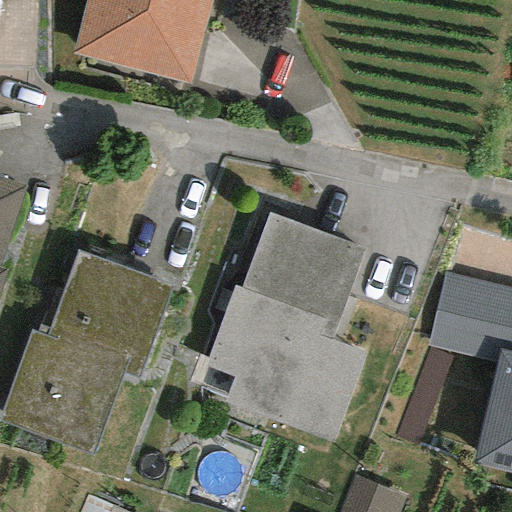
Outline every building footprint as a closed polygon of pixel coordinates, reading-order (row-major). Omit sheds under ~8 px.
[(209,0),(84,0),(71,55),(189,84),(209,0)] [(0,248),(23,184),(0,176),(0,296),(8,274),(0,271),(0,248)] [(363,249),(266,214),(240,286),(232,283),(203,365),(233,376),(223,401),(335,442),(368,352),(330,338),(363,249)] [(170,288),(77,254),(48,336),(31,330),(0,416),(0,426),(88,458),(119,373),(137,379),(170,288)] [(511,289),(444,274),(427,347),(496,363),(499,350),(511,353),(511,289)] [(511,353),(499,350),(496,363),(472,464),(511,473),(511,353)] [(397,511),(400,506),(356,488),(346,511),(397,511)]
